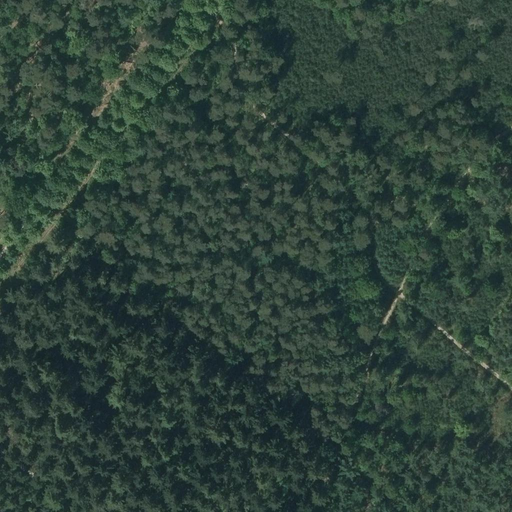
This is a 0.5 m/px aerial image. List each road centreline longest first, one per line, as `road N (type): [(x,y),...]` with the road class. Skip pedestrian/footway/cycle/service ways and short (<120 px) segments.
road 1 (track): [(511,403),(389,296),(374,266),(367,214),(251,114),(201,0)]
road 2 (track): [(511,130),(447,185),(418,235),(308,511)]
road 3 (track): [(198,0),(0,250)]
